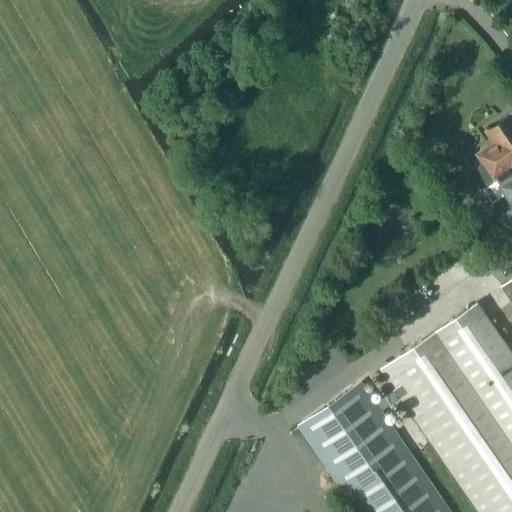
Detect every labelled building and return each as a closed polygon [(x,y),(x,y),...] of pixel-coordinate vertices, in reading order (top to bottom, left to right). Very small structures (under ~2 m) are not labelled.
[(482,161),(478,163),(476,167),(476,170),(485,182),(493,177),(493,176),(510,201),(511,199),(511,117),(510,115),(487,131),(495,143),(478,155),(482,161)] [(457,256),(471,276),(481,270),(467,249),(457,256)] [(511,276),(500,285),(511,303),(511,276)] [(511,511),(511,353),(476,301),(378,369),(476,511),(511,511)] [(299,423),(360,511),(448,511),(358,382),(299,423)]
